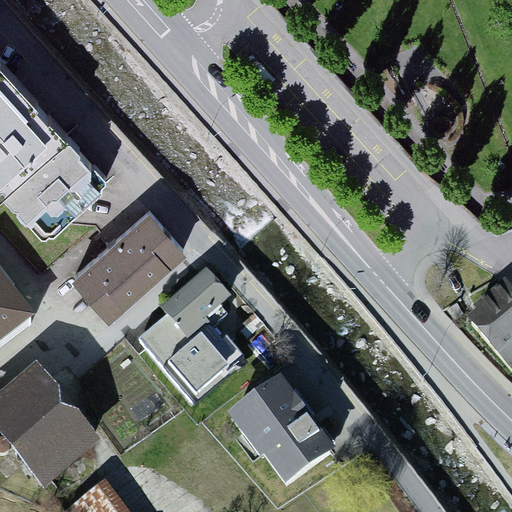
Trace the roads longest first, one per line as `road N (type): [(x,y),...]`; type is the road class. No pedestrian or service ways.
road 1 (residential): [(0,18),(265,311),(423,511)]
road 2 (tertiary): [(137,0),(379,274)]
road 3 (unknown): [(205,245),(76,374),(76,390),(155,511)]
road 4 (tertiary): [(379,274),(511,420)]
